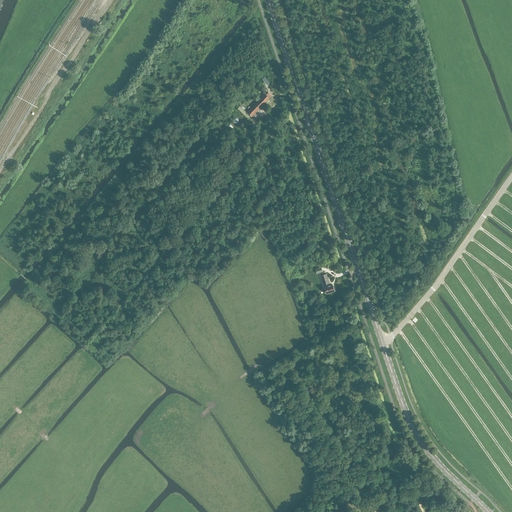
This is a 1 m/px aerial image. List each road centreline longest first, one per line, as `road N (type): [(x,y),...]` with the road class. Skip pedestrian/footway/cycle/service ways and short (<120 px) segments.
road 1 (secondary): [(488,511),(432,456),(403,406),(268,0)]
road 2 (track): [(27,282),(253,13),(279,7)]
